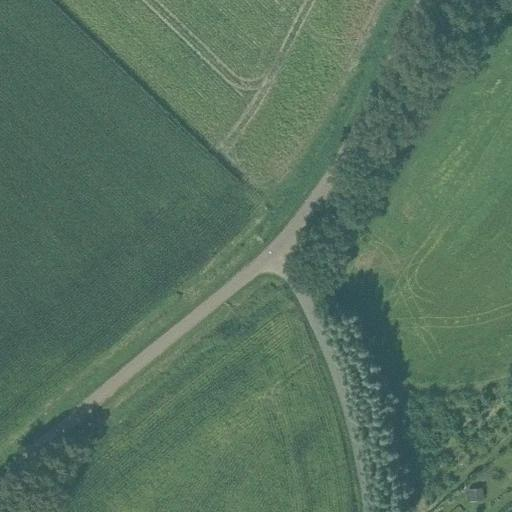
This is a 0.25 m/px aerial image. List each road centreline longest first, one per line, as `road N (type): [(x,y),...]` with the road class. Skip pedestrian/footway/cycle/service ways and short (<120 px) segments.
road 1 (unclassified): [(0,497),(288,242)]
road 2 (unclassified): [(288,242),(329,193),(437,0)]
road 3 (unclassified): [(369,511),(351,411),(288,242)]
